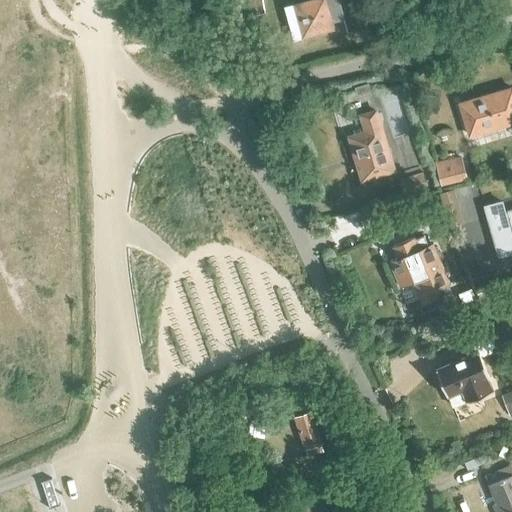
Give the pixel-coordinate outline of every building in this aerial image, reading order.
[(246,0),(249,16),(265,14),(262,0),(246,0)] [(315,0),(287,8),(295,39),(333,28),(332,23),(344,20),(338,0),(315,0)] [(460,104),(470,135),(509,124),(500,92),(460,104)] [(349,137),(362,180),(394,171),(377,112),(362,117),(366,132),(349,137)] [(437,164),(442,185),(466,179),(461,157),(437,164)] [(414,176),(414,175),(406,177),(409,192),(419,190),(418,188),(427,186),(424,174),(414,176)] [(503,199),(483,205),(497,257),(511,252),(511,210),(507,212),(506,213),(503,199)] [(441,301),(437,288),(448,284),(433,244),(428,247),(424,237),(415,241),(414,236),(389,246),(396,261),(390,262),(402,288),(414,284),(423,306),(440,299),(441,301)] [(437,371),(451,405),(487,390),(473,356),(437,371)] [(295,419),(304,449),(321,443),(312,414),(295,419)] [(493,505),(495,511),(511,511),(511,466),(511,465),(485,476),(496,501),(495,502),(496,504),(493,505)] [(50,507),(59,504),(57,500),(51,482),(50,479),(42,482),(50,507)]
